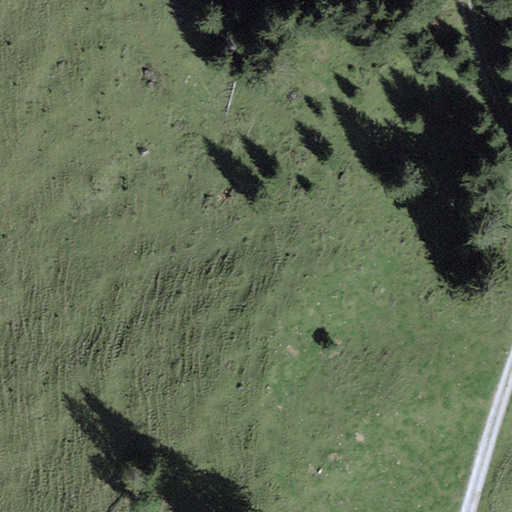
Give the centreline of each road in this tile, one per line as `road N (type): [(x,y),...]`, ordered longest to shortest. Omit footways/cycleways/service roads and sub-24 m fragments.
road 1 (track): [(511,135),(484,93),(459,0)]
road 2 (track): [(468,511),(511,374)]
